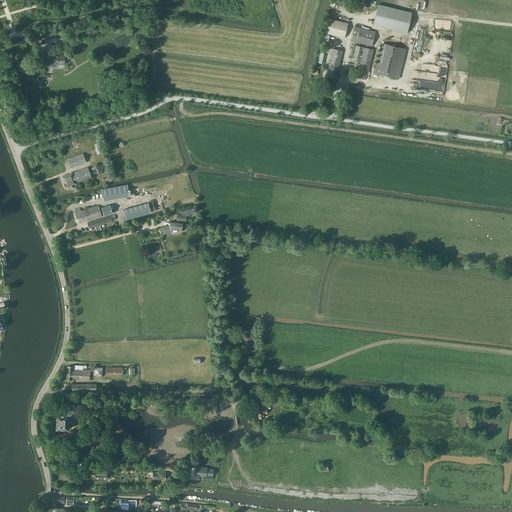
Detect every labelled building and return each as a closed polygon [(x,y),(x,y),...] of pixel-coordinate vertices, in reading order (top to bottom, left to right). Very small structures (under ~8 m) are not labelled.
[(373,25),(407,33),(412,12),(379,4),(373,25)] [(348,23),(329,18),(325,33),(345,38),(348,23)] [(448,32),(448,31),(448,29),(447,28),(446,27),(445,26),(444,25),(442,25),(441,25),(439,25),(438,25),(437,26),(436,27),(435,28),(434,30),(434,31),(434,32),(434,33),(434,35),(435,36),(435,37),(436,38),(438,39),(439,39),(440,40),(442,39),(443,39),(445,38),(446,38),(447,37),(448,35),(448,34),(448,32)] [(375,31),(355,26),(352,41),(372,46),(375,31)] [(406,49),(382,43),(375,72),(399,78),(406,49)] [(374,50),(356,45),(354,56),(362,58),(358,77),(367,79),(374,50)] [(328,67),(329,68),(338,69),(343,51),(333,48),(328,67)] [(45,56),(45,66),(59,66),(59,65),(65,65),(65,60),(68,60),(68,56),(65,56),(51,56),(45,56)] [(26,69),(23,60),(17,62),(20,71),(26,69)] [(338,69),(329,68),(328,75),(336,77),(338,69)] [(86,162),(83,153),(68,159),(71,168),(86,162)] [(102,170),(100,164),(96,163),(92,167),(94,173),(99,175),(102,170)] [(88,167),(73,172),(62,176),(65,183),(64,183),(66,187),(67,187),(68,189),(72,188),(72,185),(77,183),(92,177),(88,167)] [(127,184),(101,189),(104,201),(129,196),(127,184)] [(148,202),(123,209),(126,220),(151,213),(148,202)] [(80,208),(74,210),(78,223),(84,221),(89,219),(102,216),(99,206),(86,209),(81,211),(80,208)] [(110,206),(103,208),(105,215),(112,213),(110,206)] [(111,216),(103,218),(87,223),(89,228),(96,226),(97,230),(100,229),(99,229),(101,228),(100,225),(113,222),(112,220),(116,219),(115,215),(111,216)] [(177,223),(170,222),(170,226),(162,228),(163,234),(173,232),(172,229),(182,230),(182,224),(185,224),(185,220),(186,221),(186,216),(177,215),(176,220),(178,220),(177,223)] [(248,329),(241,330),(240,351),(256,351),(256,329),(248,329)] [(67,379),(90,380),(90,376),(91,370),(83,370),(73,369),(73,367),(68,367),(67,379)] [(75,391),(75,396),(96,396),(96,384),(73,384),(73,391),(75,391)] [(266,401),(263,401),(263,406),(259,407),(259,412),(259,418),(264,418),(264,414),(267,414),(267,408),(267,405),(272,405),(272,399),(266,399),(266,401)] [(68,429),(68,415),(63,414),(63,412),(61,412),(61,414),(56,414),(56,429),(68,429)] [(194,467),(194,476),(213,477),(213,468),(194,467)] [(107,470),(96,470),(96,473),(95,473),(95,478),(108,479),(108,477),(111,477),(112,474),(108,474),(108,473),(107,473),(107,470)] [(54,496),(52,496),(50,503),(64,503),(66,503),(67,498),(65,498),(65,497),(56,497),(56,495),(55,495),(54,496)]
